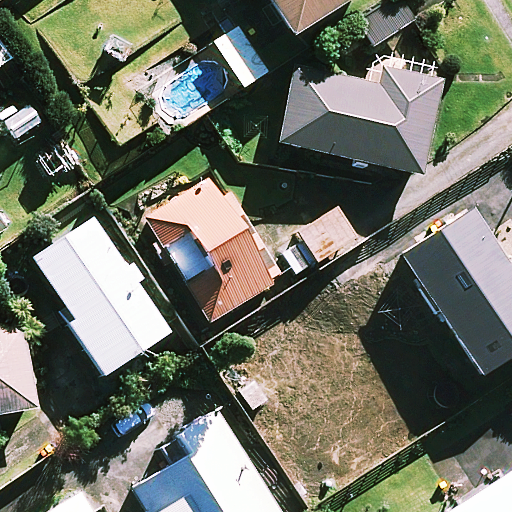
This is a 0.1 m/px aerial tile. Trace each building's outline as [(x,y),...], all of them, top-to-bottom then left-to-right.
[(257,0),(286,47),(362,0),(257,0)] [(376,89),(294,72),(276,153),(418,184),(439,87),(379,74),(376,89)] [(205,329),(270,290),(232,226),(244,219),(227,193),(216,199),(206,183),(141,223),(205,329)] [(511,285),(469,218),(397,263),(475,386),(511,362),(511,285)] [(135,292),(142,288),(127,262),(120,266),(96,224),(29,262),(97,383),(165,345),(135,292)] [(387,270),(369,244),(287,299),(305,325),(387,270)] [(0,421),(33,416),(19,334),(0,337),(0,421)] [(272,511),(214,417),(156,452),(169,474),(132,497),(141,511),(272,511)] [(511,511),(511,476),(501,484),(497,477),(454,505),(458,511),(456,511),(511,511)] [(84,511),(77,500),(57,511),(84,511)]
